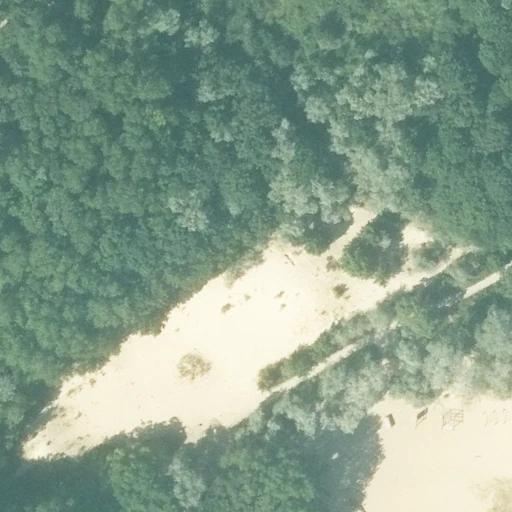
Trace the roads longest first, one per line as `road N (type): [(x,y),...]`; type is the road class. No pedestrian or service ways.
road 1 (unknown): [(130,511),(176,439),(397,304)]
road 2 (unknown): [(511,252),(397,304)]
